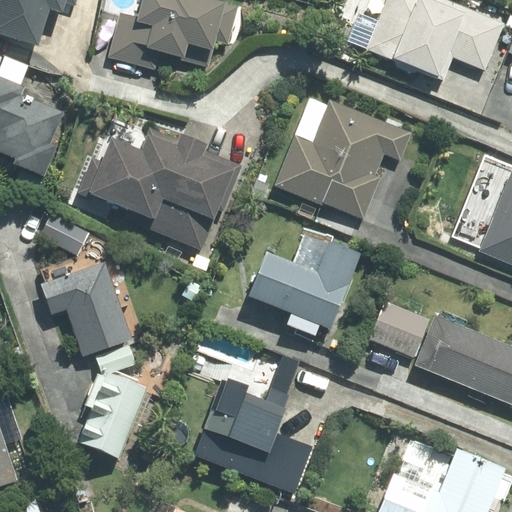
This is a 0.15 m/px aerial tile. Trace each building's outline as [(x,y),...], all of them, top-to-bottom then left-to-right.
[(0,0),(0,39),(41,51),(52,14),(65,18),(69,6),(76,8),(78,0),(0,0)] [(218,45),(229,47),(240,8),(208,0),(142,0),(138,17),(122,13),(109,59),(154,72),(158,56),(210,70),(214,55),(216,55),(218,45)] [(483,72),(503,24),(443,0),(386,0),(365,51),(440,82),(450,58),(483,72)] [(0,157),(16,164),(14,168),(44,180),(57,150),(51,147),(64,118),(23,101),(26,92),(0,81),(0,157)] [(275,189),(325,209),(326,207),(363,221),(379,181),(375,179),(385,157),(402,164),(413,136),(330,102),(313,145),(296,138),(275,189)] [(241,167),(149,130),(139,154),(112,143),(104,163),(91,158),(77,193),(126,213),(123,221),(200,252),(212,223),(217,225),(241,167)] [(476,255),(511,269),(511,173),(476,255)] [(259,182),(253,197),(265,202),(271,187),(259,182)] [(88,233),(51,216),(39,239),(76,258),(88,233)] [(349,289),(361,257),(329,244),(318,276),(267,257),(250,301),(294,317),(289,329),(318,340),(322,328),(331,331),(348,289),(349,289)] [(106,267),(41,289),(52,320),(67,315),(83,362),(132,344),(106,267)] [(383,304),(368,341),(414,359),(429,322),(383,304)] [(511,350),(433,319),(413,370),(511,408),(511,350)] [(25,362),(20,349),(12,353),(17,365),(25,362)] [(118,462),(145,393),(105,377),(104,380),(96,377),(83,408),(90,411),(77,446),(118,462)] [(25,443),(8,394),(0,397),(0,492),(21,486),(9,448),(25,443)] [(272,460),(290,414),(250,398),(247,405),(221,395),(206,434),(272,460)] [(319,454),(301,445),(289,469),(307,478),(319,454)] [(490,511),(507,472),(460,452),(441,497),(395,478),(380,511),(490,511)]
